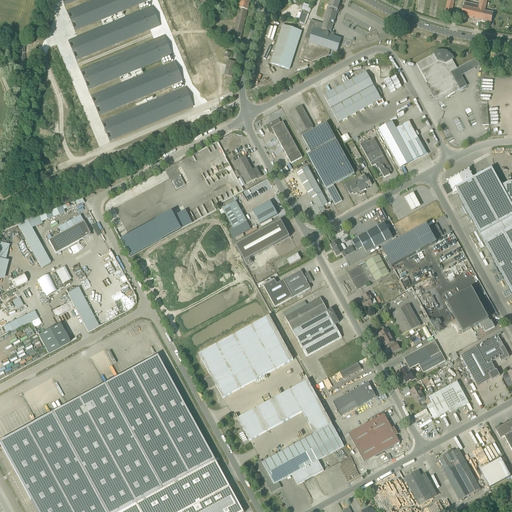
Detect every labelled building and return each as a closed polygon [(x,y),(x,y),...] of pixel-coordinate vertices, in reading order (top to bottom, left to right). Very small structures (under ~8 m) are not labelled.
[(95,0),(66,12),(74,31),(149,0),(148,0),(95,0)] [(232,37),(236,38),(241,39),(250,2),(242,0),(241,0),(240,3),(235,2),(234,6),(239,7),(232,37)] [(310,62),(329,54),(331,49),(337,52),(341,38),(330,35),(341,1),(338,0),(317,0),(299,58),(310,62)] [(487,0),(480,0),(479,6),(464,2),(463,6),(461,16),(491,23),(493,13),(485,11),(487,0)] [(76,61),(160,26),(152,7),(68,42),(76,61)] [(304,24),(308,13),(302,11),(298,22),(304,24)] [(302,32),(283,26),(270,64),(290,70),(302,32)] [(164,36),(80,71),(88,90),(172,56),(164,36)] [(450,73),(457,69),(452,60),(454,59),(453,58),(452,56),(451,55),(450,54),(448,53),(446,52),(445,52),(443,51),(441,51),(439,51),(438,51),(436,52),(434,52),(433,53),(434,55),(416,64),(420,72),(437,101),(446,96),(446,97),(460,90),(450,73)] [(223,75),(227,76),(231,77),(235,63),(227,61),(223,75)] [(98,116),(183,81),(175,62),(91,97),(98,116)] [(339,123),(351,116),(381,100),(366,72),(323,96),(331,109),(339,123)] [(185,88),(101,122),(109,141),(193,107),(185,88)] [(318,128),(327,123),(312,95),(311,94),(282,109),(283,111),(308,155),(311,153),(303,138),(320,129),(318,128)] [(270,134),(274,132),(271,128),(281,123),(279,119),(266,126),(270,134)] [(302,158),(285,127),(283,122),(281,123),(271,128),(274,132),(291,164),(302,158)] [(421,143),(417,137),(409,122),(396,129),(392,122),(379,130),(400,169),(422,157),(422,158),(428,154),(422,143),(421,143)] [(327,123),(318,128),(320,129),(303,138),(311,153),(308,155),(335,205),(342,201),(333,185),(341,181),(354,174),(336,140),(327,123)] [(350,150),(353,155),(356,153),(359,159),(361,157),(355,147),(350,150)] [(391,169),(384,156),(377,160),(381,167),(379,168),(384,178),(390,175),(388,171),(391,169)] [(257,179),(262,176),(258,169),(255,168),(252,170),(245,157),(234,163),(247,185),(257,179)] [(320,191),(317,185),(307,167),(296,173),(309,197),(311,196),(320,191)] [(457,192),(485,244),(511,228),(511,182),(509,182),(501,186),(492,169),(482,174),(473,179),(455,189),(457,192)] [(455,189),(473,179),(469,170),(447,182),(454,194),(457,192),(455,189)] [(366,189),(372,185),(368,178),(362,181),(359,177),(361,177),(361,176),(357,178),(363,190),(363,192),(364,192),(366,190),(366,189)] [(180,177),(172,182),(176,190),(185,185),(180,177)] [(353,194),(354,195),(357,194),(357,195),(359,194),(360,197),(365,194),(364,192),(363,192),(363,190),(357,178),(345,185),(350,195),(353,194)] [(312,208),(313,210),(316,216),(324,211),(323,210),(324,209),(323,207),(328,204),(320,191),(311,196),(316,206),(312,208)] [(414,191),(405,196),(412,209),(421,205),(414,191)] [(106,204),(109,209),(112,207),(111,205),(115,203),(113,200),(106,204)] [(233,229),(240,226),(247,222),(236,202),(222,209),(233,229)] [(270,202),(253,211),(260,225),(278,215),(270,202)] [(38,268),(50,265),(37,227),(44,224),(44,222),(68,214),(66,210),(74,207),(73,205),(22,221),(38,268)] [(185,211),(174,217),(181,229),(192,223),(185,211)] [(281,221),(236,246),(247,266),(252,263),(250,259),(290,237),(281,221)] [(89,236),(90,234),(83,222),(48,241),(56,254),(89,236)] [(352,241),(357,250),(363,247),(366,253),(393,238),(385,223),(352,241)] [(435,241),(443,236),(437,224),(428,229),(426,225),(393,242),(403,259),(435,241)] [(511,228),(485,244),(511,293),(511,228)] [(0,278),(7,280),(11,261),(8,260),(11,244),(0,241),(0,278)] [(344,252),(338,241),(331,245),(337,256),(342,253),(344,257),(354,252),(351,246),(346,249),(347,250),(344,252)] [(301,260),(300,258),(298,253),(286,260),(290,266),(301,260)] [(379,256),(366,263),(366,264),(361,267),(360,266),(347,273),(357,291),(370,284),(370,283),(375,280),(375,281),(389,274),(379,256)] [(71,280),(64,267),(56,271),(63,284),(71,280)] [(301,271),(283,281),(293,298),(311,289),(308,284),(313,282),(308,273),(303,275),(301,271)] [(27,274),(15,280),(19,287),(31,281),(27,274)] [(45,274),(38,277),(46,296),(54,293),(45,274)] [(274,280),(263,286),(275,308),(293,298),(283,281),(277,284),(274,280)] [(361,303),(365,309),(372,305),(370,301),(372,300),(369,293),(363,297),(365,301),(361,303)] [(20,297),(13,301),(18,310),(25,306),(20,297)] [(490,322),(488,319),(476,297),(451,311),(463,333),(479,324),(482,329),(483,328),(485,332),(495,327),(491,321),(490,322)] [(327,312),(327,311),(320,298),(285,317),(300,345),(335,326),(327,312)] [(121,300),(108,306),(112,316),(117,314),(117,316),(126,312),(121,300)] [(421,326),(409,305),(392,315),(403,336),(421,326)] [(332,309),(327,311),(327,312),(335,326),(340,324),(332,309)] [(4,325),(7,332),(40,320),(37,312),(4,325)] [(210,390),(213,388),(216,387),(223,399),(293,360),(269,316),(199,355),(210,376),(204,379),(210,390)] [(98,328),(96,321),(91,323),(90,320),(86,322),(90,332),(98,328)] [(342,338),(335,326),(300,345),(307,357),(342,338)] [(395,344),(389,334),(388,334),(386,330),(382,332),(380,333),(380,334),(379,334),(386,346),(389,344),(390,346),(389,347),(393,353),(400,349),(396,343),(395,344)] [(448,334),(435,342),(441,354),(455,347),(448,334)] [(498,336),(476,348),(460,356),(477,387),(498,376),(491,363),(499,358),(501,361),(502,361),(509,357),(502,343),(498,336)] [(445,361),(441,354),(435,342),(434,341),(403,359),(408,367),(410,370),(413,368),(418,365),(423,374),(445,361)] [(455,353),(448,356),(451,362),(458,358),(455,353)] [(104,385),(51,414),(105,511),(119,511),(214,461),(157,356),(104,385)] [(357,363),(340,373),(344,380),(361,370),(357,363)] [(414,370),(413,368),(410,370),(408,367),(406,368),(406,367),(400,370),(403,376),(402,376),(406,383),(411,380),(412,381),(415,379),(413,375),(412,376),(410,372),(414,370)] [(237,419),(239,422),(242,427),(240,428),(243,434),(241,435),(245,441),(248,439),(250,441),(302,413),(314,434),(332,425),(308,381),(237,419)] [(434,420),(450,411),(451,413),(469,404),(457,382),(429,398),(432,404),(427,407),(434,420)] [(376,398),(368,383),(333,402),(341,417),(376,398)] [(421,395),(422,394),(418,386),(409,391),(411,395),(412,395),(414,397),(413,397),(416,403),(419,401),(420,404),(424,401),(425,399),(424,398),(424,399),(421,395)] [(105,511),(51,414),(36,422),(0,441),(0,444),(36,511),(105,511)] [(392,429),(390,425),(386,418),(387,418),(385,414),(367,424),(366,423),(362,425),(363,426),(349,434),(364,462),(378,455),(379,456),(383,454),(382,453),(400,443),(396,436),(398,435),(394,428),(392,429)] [(511,420),(495,430),(500,439),(504,437),(511,450),(511,420)] [(332,425),(314,434),(262,463),(274,485),(278,482),(292,475),(318,461),(344,447),(332,425)] [(481,489),(463,457),(459,450),(454,453),(452,450),(442,456),(443,458),(438,461),(460,501),(481,489)] [(510,477),(501,459),(480,471),(489,488),(510,477)] [(281,488),(278,482),(274,485),(262,463),(261,460),(255,464),(271,493),(281,488)] [(241,511),(214,461),(119,511),(241,511)] [(298,485),(311,478),(324,471),(318,461),(292,475),(298,485)] [(406,483),(422,511),(432,511),(443,506),(438,496),(426,474),(422,476),(418,471),(403,479),(406,483)]
